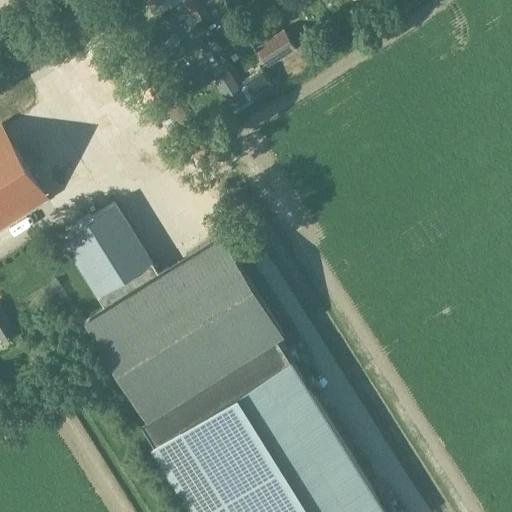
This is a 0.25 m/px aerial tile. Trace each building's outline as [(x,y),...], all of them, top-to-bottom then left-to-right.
[(154,0),(161,12),(179,0),(181,0),(187,8),(199,0),(198,0),(154,0)] [(193,17),(199,13),(204,9),(199,0),(187,8),(193,17)] [(266,63),(294,46),(283,28),(255,46),(266,63)] [(46,71),(65,62),(58,46),(39,56),(46,71)] [(250,97),(272,86),(262,68),(241,79),(250,97)] [(229,73),(213,82),(229,109),(245,99),(229,73)] [(0,224),(46,193),(0,123),(0,224)] [(155,407),(279,325),(286,321),(222,224),(159,265),(114,195),(60,231),(106,300),(91,310),(155,407)] [(155,407),(145,413),(210,511),(402,511),(279,325),(155,407)]
